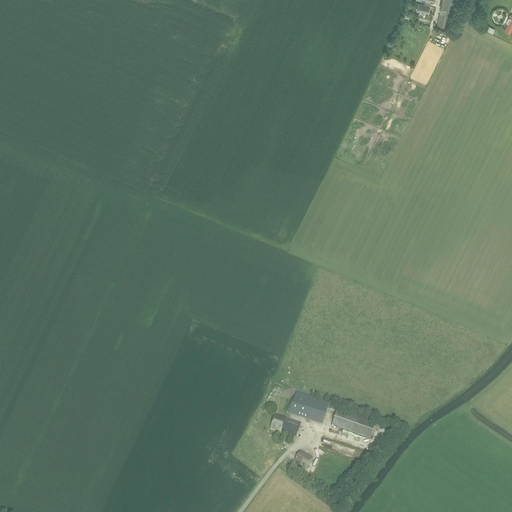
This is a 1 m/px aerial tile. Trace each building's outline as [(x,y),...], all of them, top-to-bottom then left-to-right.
[(435,4),(435,0),(416,0),(417,1),(426,2),(425,5),(419,4),(418,12),(429,14),(431,7),(430,6),(431,3),(435,4)] [(442,0),(437,27),(451,30),(457,0),(442,0)] [(323,424),(330,402),(296,391),(294,400),(291,399),(287,412),(323,424)] [(371,439),(376,424),(337,411),(336,415),(333,414),(332,417),(335,418),(332,426),(371,439)] [(276,415),(271,429),(297,437),(301,423),(285,418),(276,415)] [(313,458),(303,452),(301,451),(295,462),(306,469),(313,458)]
